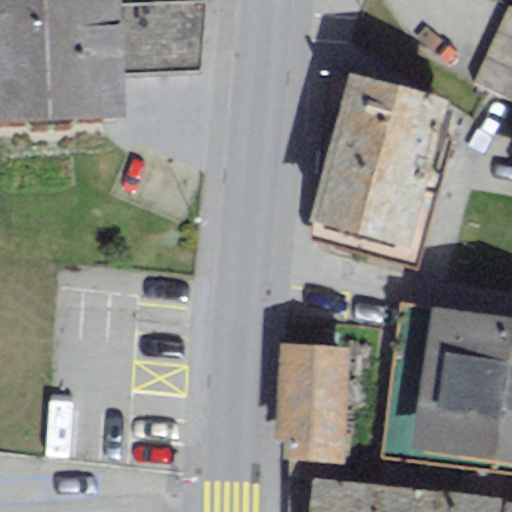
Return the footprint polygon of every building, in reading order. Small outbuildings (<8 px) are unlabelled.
[(118,3),(0,8),(0,126),(123,122),(121,81),(119,12),(118,3)] [(206,10),(119,12),(121,81),(201,78),(206,10)] [(448,122),(347,96),(312,231),(413,257),(448,122)] [(511,333),(430,321),(408,450),(511,467),(511,333)] [(349,357),(277,353),(271,457),(343,461),(349,357)] [(491,511),(492,504),(287,479),(287,511),(491,511)]
